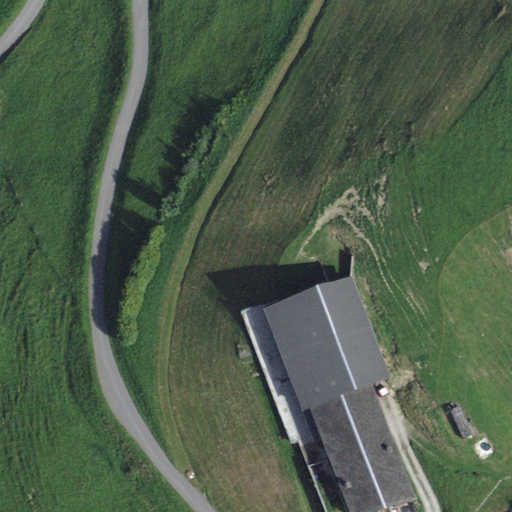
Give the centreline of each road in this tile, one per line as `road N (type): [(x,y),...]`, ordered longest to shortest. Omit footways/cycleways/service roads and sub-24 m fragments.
road 1 (unclassified): [(207,511),(125,405),(93,282),(99,213),(141,68),(140,0)]
road 2 (track): [(192,496),(165,403),(173,282),(209,194),(318,0)]
